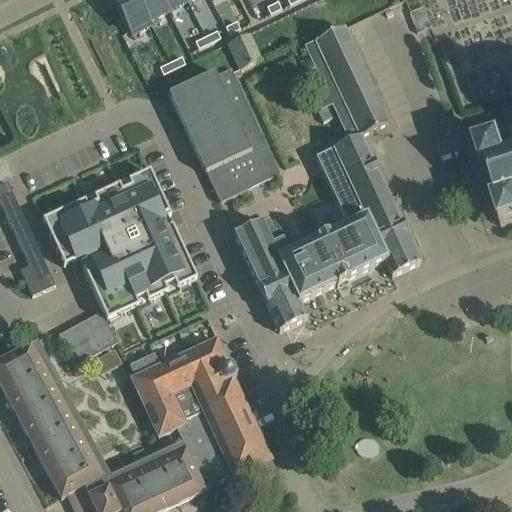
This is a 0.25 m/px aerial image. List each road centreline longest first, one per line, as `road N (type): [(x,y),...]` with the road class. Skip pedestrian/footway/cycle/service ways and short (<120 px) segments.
road 1 (residential): [(455,273),(385,307),(307,377),(290,447),(307,511)]
road 2 (residential): [(455,273),(419,153),(429,116),(386,14)]
